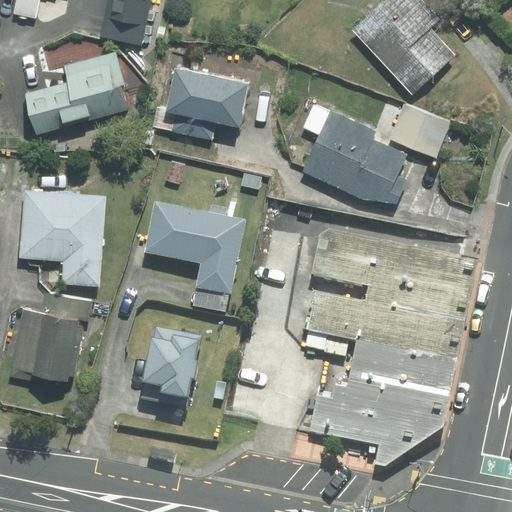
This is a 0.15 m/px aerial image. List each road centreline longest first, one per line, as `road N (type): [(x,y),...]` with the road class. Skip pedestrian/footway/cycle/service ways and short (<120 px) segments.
road 1 (secondary): [(219,511),(0,474)]
road 2 (secondary): [(511,308),(468,511)]
